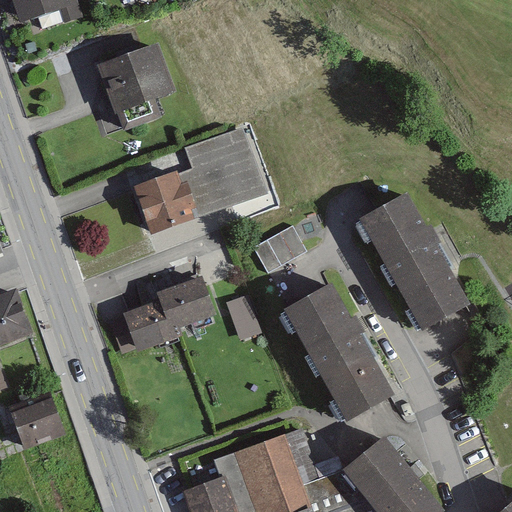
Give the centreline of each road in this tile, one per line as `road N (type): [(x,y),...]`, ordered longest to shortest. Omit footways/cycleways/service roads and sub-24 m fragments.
road 1 (secondary): [(0,125),(129,511)]
road 2 (residential): [(466,511),(475,498),(357,275)]
